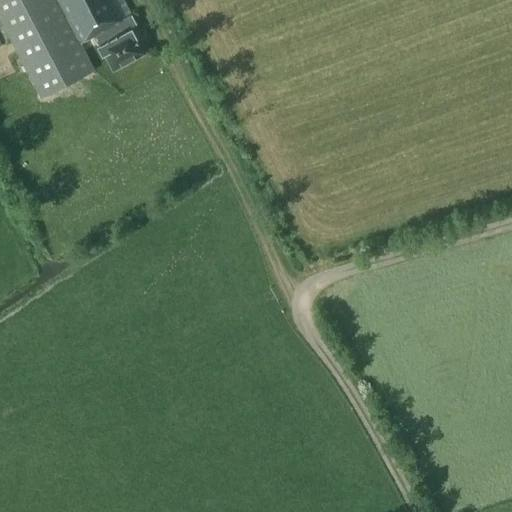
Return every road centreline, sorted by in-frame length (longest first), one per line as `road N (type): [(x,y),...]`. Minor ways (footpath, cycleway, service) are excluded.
road 1 (track): [(511,224),(295,285),(419,511)]
road 2 (track): [(295,285),(160,30)]
